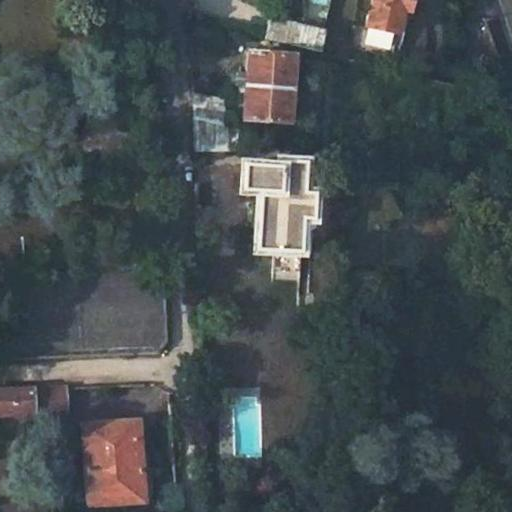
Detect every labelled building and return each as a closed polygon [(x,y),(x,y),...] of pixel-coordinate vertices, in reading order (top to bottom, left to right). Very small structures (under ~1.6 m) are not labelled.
[(151,0),(130,0),(131,29),(153,29),(151,0)] [(407,11),(409,0),(372,0),(366,27),(396,33),(401,9),(407,11)] [(402,34),(407,11),(401,9),(396,33),(402,34)] [(321,34),(270,21),(265,42),(318,54),(321,34)] [(210,43),(212,32),(186,26),(187,37),(210,43)] [(248,54),(242,120),(285,124),(288,93),(289,82),(291,58),(248,54)] [(320,65),(307,64),(306,73),(319,74),(320,65)] [(221,96),(189,96),(190,119),(222,127),(221,96)] [(222,127),(190,119),(191,154),(239,153),(239,131),(222,127)] [(278,168),(242,166),(241,193),(257,195),(257,206),(253,206),(252,228),(256,228),(255,253),(299,256),(302,223),(312,223),(313,195),(303,195),(304,165),(279,163),(278,168)] [(159,180),(138,181),(139,210),(161,209),(159,180)] [(34,352),(167,346),(165,290),(49,295),(50,321),(33,322),(34,352)] [(31,414),(65,413),(64,389),(0,391),(0,413),(31,413),(31,414)] [(133,422),(81,426),(85,496),(142,492),(140,466),(136,466),(133,422)] [(308,471),(288,471),(288,483),(309,482),(308,471)] [(203,494),(204,511),(216,511),(216,500),(203,494)]
